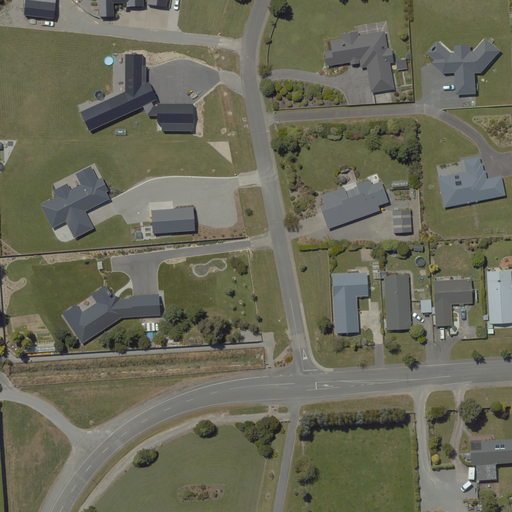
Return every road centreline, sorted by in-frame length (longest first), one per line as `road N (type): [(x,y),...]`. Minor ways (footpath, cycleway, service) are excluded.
road 1 (residential): [(306,382),(248,69),(264,0)]
road 2 (residential): [(99,455),(142,421),(193,397),(306,382)]
road 3 (residential): [(306,382),(511,370)]
